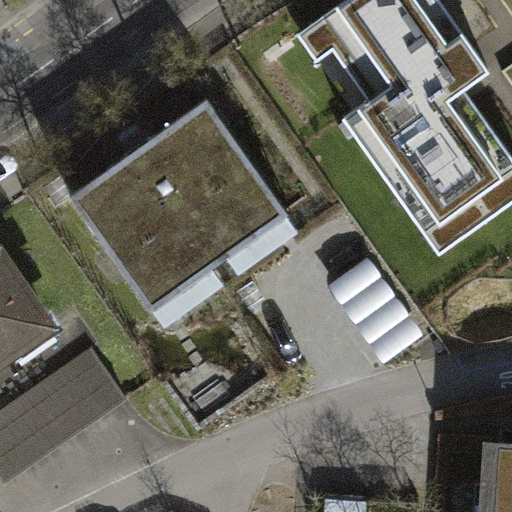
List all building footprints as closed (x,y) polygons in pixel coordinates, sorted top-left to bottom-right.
[(490,70),(440,0),(346,0),(299,34),(318,59),(334,47),(371,99),(345,118),(426,232),(511,170),(511,154),(464,88),(490,70)] [(208,98),(71,194),(152,309),(289,213),(208,98)] [(0,357),(51,323),(1,250),(0,250),(0,357)] [(330,284),(386,362),(425,335),(369,256),(330,284)] [(0,475),(4,482),(128,396),(93,347),(0,411),(0,475)] [(511,511),(511,444),(500,443),(495,511),(511,511)] [(349,500),(328,499),(327,511),(367,511),(368,502),(349,500)]
